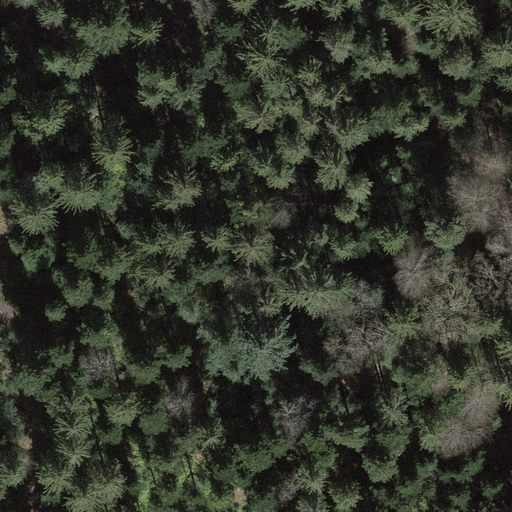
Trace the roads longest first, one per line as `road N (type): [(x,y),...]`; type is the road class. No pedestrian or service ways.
road 1 (track): [(0,21),(42,511)]
road 2 (track): [(511,355),(467,232),(485,132),(506,84),(466,0)]
